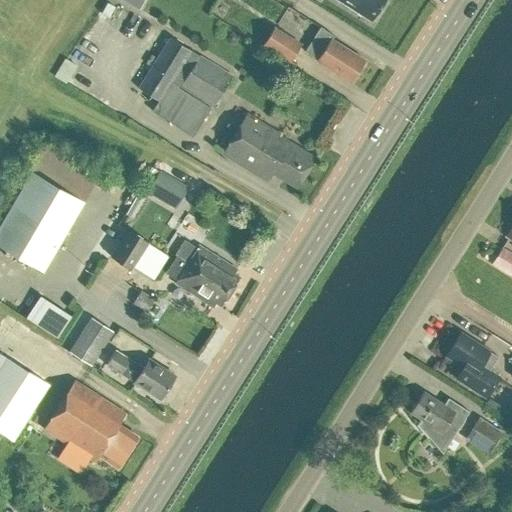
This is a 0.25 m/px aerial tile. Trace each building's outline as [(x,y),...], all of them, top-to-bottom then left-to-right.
[(330,8),(315,0),(275,0),(321,25),(330,8)] [(337,0),(371,21),(383,0),(337,0)] [(106,3),(100,13),(108,18),(113,7),(106,3)] [(291,62),(302,42),(275,26),(263,46),(291,62)] [(364,60),(331,39),(333,35),(319,26),(303,53),(350,82),(364,60)] [(199,56),(169,37),(138,87),(158,100),(152,111),(192,136),(232,73),(200,54),(199,56)] [(28,59),(19,76),(32,83),(41,66),(28,59)] [(296,188),(315,158),(277,134),(278,133),(246,114),(222,153),(267,181),(272,173),(296,188)] [(0,246),(44,272),(85,202),(31,171),(0,224),(0,246)] [(160,173),(148,194),(161,202),(174,181),(160,173)] [(117,185),(110,196),(141,214),(148,203),(117,185)] [(132,268),(152,280),(168,254),(129,229),(111,257),(131,269),(132,268)] [(472,249),(511,273),(511,248),(483,230),(472,249)] [(179,257),(178,257),(230,291),(239,277),(233,274),(236,270),(198,245),(195,249),(183,241),(175,255),(179,257)] [(220,306),(230,291),(178,257),(177,259),(167,276),(175,281),(174,282),(212,307),(215,303),(220,306)] [(459,278),(511,297),(511,277),(466,261),(459,278)] [(148,314),(155,303),(140,294),(133,305),(148,314)] [(92,365),(114,331),(91,316),(69,350),(92,365)] [(485,399),(499,378),(488,371),(498,356),(459,331),(444,355),(463,367),(455,380),(485,399)] [(141,366),(114,349),(105,363),(132,380),(131,382),(162,401),(168,392),(165,391),(173,378),(172,374),(147,358),(141,366)] [(0,432),(13,441),(47,387),(0,356),(0,432)] [(117,468),(137,436),(118,425),(125,414),(73,380),(42,428),(94,462),(98,456),(117,468)] [(443,403),(423,390),(409,412),(420,420),(417,425),(442,452),(468,410),(447,396),(443,403)] [(488,398),(485,405),(506,418),(509,412),(488,398)] [(405,427),(410,415),(393,408),(388,420),(405,427)] [(386,415),(376,427),(406,453),(416,441),(386,415)] [(488,456),(503,432),(480,417),(465,441),(488,456)]
